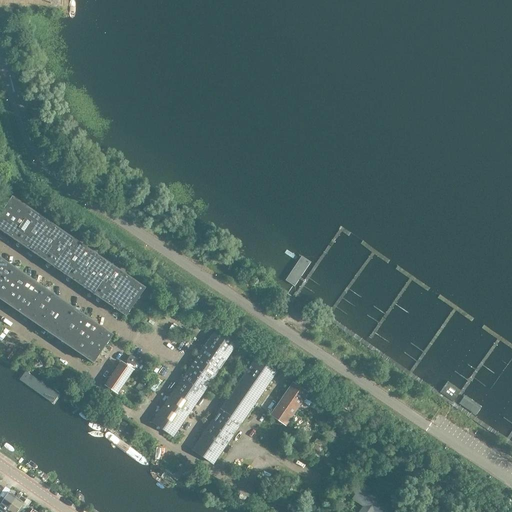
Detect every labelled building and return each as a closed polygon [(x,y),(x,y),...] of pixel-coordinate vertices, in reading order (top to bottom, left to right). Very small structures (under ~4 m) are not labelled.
[(136,283),(21,204),(21,203),(13,198),(0,216),(0,230),(2,231),(118,310),(117,311),(126,317),(131,310),(130,310),(140,295),(141,295),(145,289),(137,283),(136,283)] [(285,281),(294,287),(311,262),(301,256),(285,281)] [(104,330),(0,258),(0,298),(85,357),(85,358),(94,364),(98,357),(108,342),(113,335),(104,330)] [(223,364),(237,345),(216,331),(203,350),(223,364)] [(223,364),(203,350),(196,359),(217,374),(223,364)] [(133,365),(136,360),(131,356),(127,361),(133,365)] [(265,389),(277,372),(256,358),(245,374),(265,389)] [(217,374),(196,359),(192,365),(213,379),(217,374)] [(117,393),(133,371),(121,363),(106,385),(117,393)] [(194,407),(213,379),(192,365),(173,393),(194,407)] [(24,370),(18,379),(53,404),(59,396),(24,370)] [(254,405),(265,389),(245,374),(234,390),(254,405)] [(286,425),(308,394),(293,384),(271,415),(286,425)] [(243,421),(254,405),(234,390),(223,406),(243,421)] [(184,422),(194,407),(173,393),(163,408),(184,422)] [(232,437),(243,421),(223,406),(212,422),(232,437)] [(184,422),(163,408),(158,415),(178,429),(184,422)] [(178,429),(158,415),(153,422),(174,436),(178,429)] [(221,453),(232,437),(212,422),(201,438),(221,453)] [(221,453),(201,438),(193,450),(214,464),(221,453)] [(391,511),(395,506),(363,484),(352,499),(363,507),(359,511),(391,511)] [(9,492),(4,500),(0,498),(0,505),(7,511),(17,498),(9,492)] [(24,503),(17,498),(7,511),(8,511),(6,511),(22,511),(24,510),(21,508),(24,503)]
